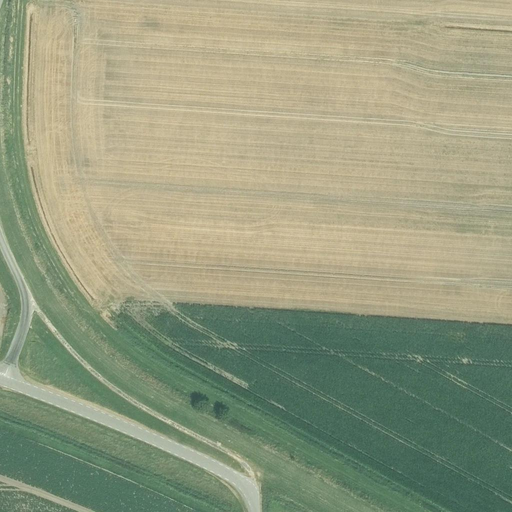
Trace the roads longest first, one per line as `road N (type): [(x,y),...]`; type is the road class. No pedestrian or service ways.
road 1 (unclassified): [(250,490),(248,468),(228,451),(107,384),(28,302)]
road 2 (tertiary): [(250,490),(186,453),(3,379)]
